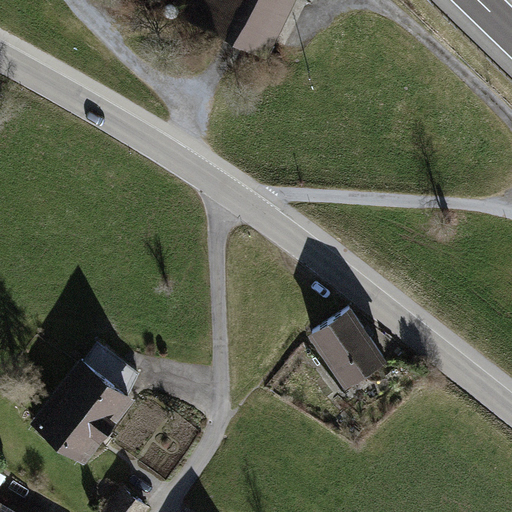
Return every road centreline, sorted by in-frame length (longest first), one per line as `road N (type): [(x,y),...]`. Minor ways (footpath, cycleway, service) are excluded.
road 1 (secondary): [(223,187),(511,409)]
road 2 (unclassified): [(167,511),(225,421),(216,225),(223,187)]
road 3 (track): [(511,215),(290,194),(252,206)]
road 4 (secondary): [(0,56),(223,187)]
